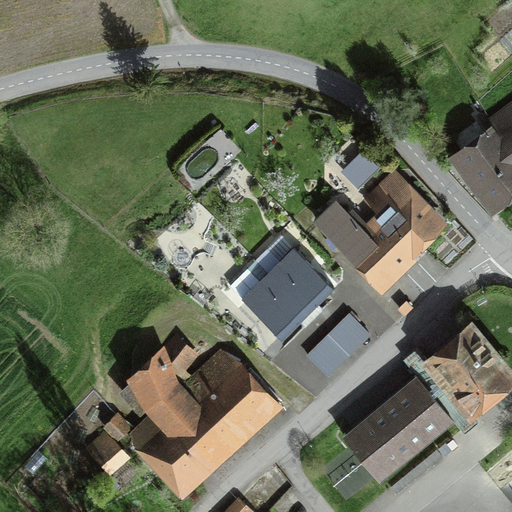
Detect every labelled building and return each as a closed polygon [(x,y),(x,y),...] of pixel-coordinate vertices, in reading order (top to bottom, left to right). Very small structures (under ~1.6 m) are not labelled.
[(499,118),(446,155),(489,215),(511,199),(511,120),(505,126),(499,118)] [(379,280),(439,219),(391,172),(376,188),(392,203),(365,231),(333,200),(315,219),(379,280)] [(296,246),(270,272),(308,311),(334,286),(296,246)] [(281,338),(308,311),(270,272),(242,299),(281,338)] [(470,412),(511,377),(511,357),(472,309),(420,352),(422,354),(345,420),(391,474),(467,409),(470,412)] [(348,313),(330,333),(349,352),(368,333),(348,313)] [(349,352),(330,333),(308,354),(326,373),(349,352)] [(185,488),(291,392),(243,339),(200,377),(188,364),(179,339),(137,356),(151,393),(166,409),(140,432),(185,488)] [(111,434),(90,450),(106,469),(126,454),(111,434)] [(250,511),(236,497),(221,511),(250,511)]
